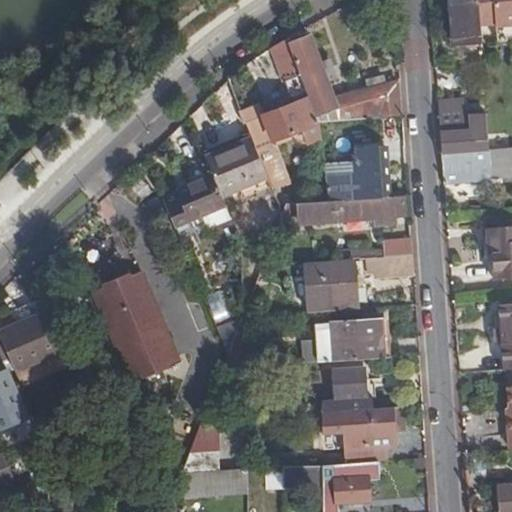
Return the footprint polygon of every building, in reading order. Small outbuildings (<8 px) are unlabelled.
[(449,0),(452,44),(482,42),(481,26),(479,0),(449,0)] [(479,0),(481,26),(496,25),(493,0),(479,0)] [(496,28),(511,26),(511,0),(493,0),(496,25),(496,28)] [(497,42),(511,41),(511,26),(496,28),(497,42)] [(310,48),(305,29),(287,41),(288,45),(307,123),(395,117),(393,81),(380,82),(364,83),(320,86),(315,67),(310,48)] [(272,112),(244,123),(250,138),(267,177),(271,188),(289,181),(273,138),(299,129),(303,140),(310,136),(307,123),(288,45),(280,47),(294,103),(272,112)] [(318,46),(310,48),(315,67),(323,65),(318,46)] [(363,74),(364,83),(380,82),(379,73),(363,74)] [(467,98),(439,100),(442,153),(491,150),(488,114),(476,115),(478,133),(469,134),(468,116),(467,98)] [(476,115),(468,116),(469,134),(478,133),(476,115)] [(178,193),(163,199),(175,227),(225,206),(221,196),(267,177),(250,138),(206,156),(213,175),(177,190),(178,193)] [(358,176),(321,180),(326,201),(386,197),(383,147),(357,149),(358,176)] [(511,181),(511,148),(491,150),(442,153),(444,185),(511,181)] [(403,211),(402,196),(386,197),(326,201),(303,203),(305,219),(361,214),(362,222),(387,220),(386,213),(403,211)] [(303,203),(289,204),(280,228),(305,224),(305,219),(303,203)] [(232,218),(216,225),(224,245),(240,238),(232,218)] [(94,292),(141,271),(122,226),(110,232),(82,265),(89,279),(82,285),(105,337),(112,335),(94,292)] [(491,254),(492,282),(511,281),(511,230),(487,232),(487,253),(491,254)] [(379,248),(380,257),(411,255),(410,240),(379,242),(379,248)] [(328,246),(329,261),(351,259),(364,258),(364,249),(344,251),(344,245),(328,246)] [(379,248),(364,249),(364,258),(374,258),(380,257),(379,248)] [(375,277),(413,275),(411,255),(380,257),(374,258),(375,277)] [(354,309),(351,259),(329,261),(302,263),(305,313),(354,309)] [(141,271),(94,292),(112,335),(129,376),(143,370),(146,378),(156,374),(152,366),(178,355),(141,271)] [(225,299),(209,306),(221,335),(237,328),(225,299)] [(511,307),(500,307),(503,352),(511,351),(511,307)] [(14,321),(20,334),(47,323),(41,310),(14,321)] [(253,367),(251,316),(241,317),(237,328),(228,351),(222,369),(253,367)] [(318,325),(320,363),(347,361),(383,358),(380,320),(318,325)] [(16,379),(63,359),(58,348),(47,323),(20,334),(1,341),(16,379)] [(300,363),(311,363),(310,339),(299,340),(300,363)] [(511,351),(503,352),(504,373),(511,372),(511,351)] [(63,359),(16,379),(23,395),(70,375),(63,359)] [(332,370),(335,412),(366,410),(362,368),(332,370)] [(8,375),(0,378),(0,415),(21,407),(8,375)] [(0,430),(27,420),(21,407),(0,415),(0,430)] [(344,429),(347,462),(378,460),(386,459),(386,448),(395,447),(394,433),(404,425),(402,408),(366,410),(335,412),(321,413),(322,430),(344,429)] [(220,456),(229,418),(203,419),(189,458),(220,456)] [(220,456),(189,458),(183,474),(218,472),(220,456)] [(347,462),(323,464),(322,511),(338,511),(338,503),(370,501),(368,479),(379,478),(378,460),(347,462)] [(183,497),(247,493),(246,469),(218,472),(183,474),(181,474),(183,497)] [(283,488),(280,470),(262,473),(265,490),(283,488)]
